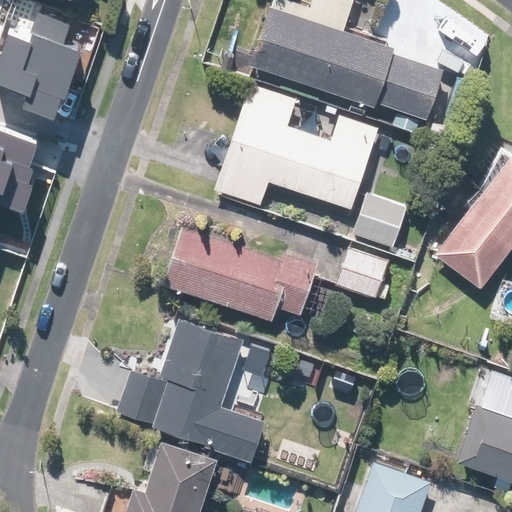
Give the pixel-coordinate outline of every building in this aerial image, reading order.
[(298,0),(269,0),(249,64),(377,105),(379,100),(428,115),(444,64),(395,49),(397,43),(344,26),(351,0),(314,0),(313,5),(298,0)] [(10,29),(0,54),(0,67),(31,80),(27,92),(59,105),(85,39),(68,33),(76,14),(42,1),(29,36),(10,29)] [(350,206),(378,123),(338,110),(330,135),(288,121),(296,96),(248,80),(213,184),(262,200),(269,179),(350,206)] [(0,190),(26,199),(35,172),(27,169),(39,133),(0,120),(0,190)] [(511,244),(511,147),(510,146),(435,249),(483,284),(511,244)] [(408,203),(365,188),(350,231),(393,246),(408,203)] [(282,256),(183,221),(162,280),(273,320),(279,304),(300,311),(318,262),(285,250),(282,256)] [(388,257),(349,243),(336,282),(374,295),(388,257)] [(245,336),(179,314),(160,372),(169,375),(167,382),(133,370),(119,410),(206,439),(205,443),(253,459),(266,418),(222,404),(245,336)] [(511,372),(489,365),(457,456),(511,475),(511,372)] [(135,481),(124,511),(199,511),(217,457),(162,438),(147,484),(135,481)] [(419,511),(433,475),(373,453),(351,511),(419,511)]
